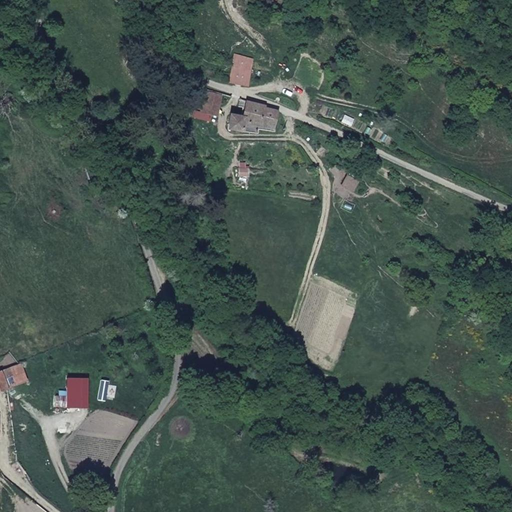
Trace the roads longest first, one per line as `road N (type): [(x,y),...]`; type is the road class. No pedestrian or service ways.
road 1 (unclassified): [(110,511),(116,475),(174,381),(181,341),(133,202),(94,113),(49,48),(37,0)]
road 2 (unclassified): [(115,0),(199,79),(511,210)]
